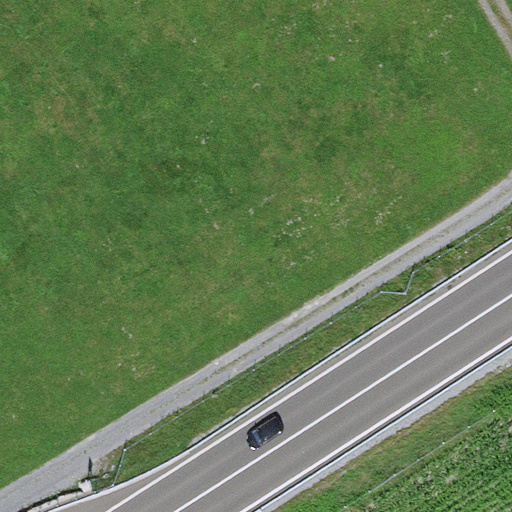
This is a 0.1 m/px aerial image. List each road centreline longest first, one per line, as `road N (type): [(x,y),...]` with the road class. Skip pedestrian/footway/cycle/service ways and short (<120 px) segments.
road 1 (track): [(0,491),(511,174)]
road 2 (trunk): [(511,290),(168,511)]
